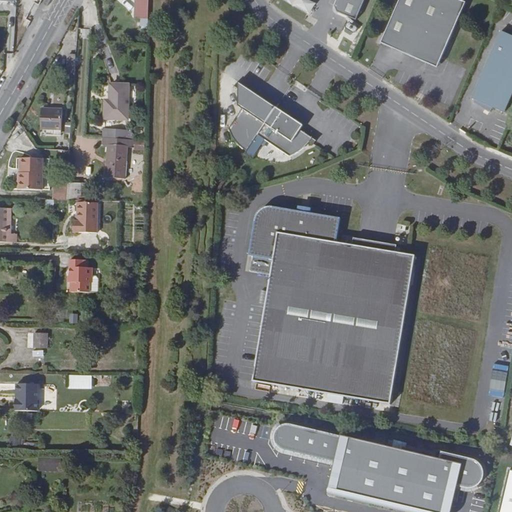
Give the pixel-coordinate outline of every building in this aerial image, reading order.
[(282,0),(308,15),(315,4),(307,0),(282,0)] [(335,0),(334,5),(337,8),(357,17),(363,0),(335,0)] [(451,0),(401,0),(384,34),(427,56),(428,53),(430,51),(435,49),(438,49),(441,49),(444,51),(466,8),(451,0)] [(489,108),(492,103),(503,107),(511,87),(511,33),(500,28),(471,92),(476,95),(474,98),(489,108)] [(438,62),(444,51),(441,49),(438,49),(435,49),(430,51),(428,53),(427,56),(438,62)] [(68,73),(75,74),(76,56),(68,56),(68,73)] [(269,100),(239,80),(239,86),(266,104),(269,100)] [(131,83),(112,82),(111,97),(107,97),(106,115),(129,116),(131,83)] [(258,132),(276,105),(269,100),(266,104),(239,86),(238,103),(242,106),(228,126),(229,127),(229,128),(229,129),(229,130),(230,130),(230,131),(230,132),(231,133),(231,134),(232,135),(232,136),(232,137),(233,138),(234,139),(235,140),(235,141),(236,142),(237,143),(238,144),(239,145),(241,145),(241,146),(242,146),(242,147),(243,147),(242,149),(245,152),(258,132)] [(42,105),(41,126),(61,128),(63,107),(42,105)] [(296,119),(276,105),(258,132),(285,150),(288,149),(291,148),(293,146),(295,145),(297,143),(299,142),(301,140),(303,138),(304,136),(306,134),(299,129),(292,125),(296,119)] [(296,119),(292,125),(299,129),(303,123),(296,119)] [(134,150),(144,151),(144,141),(134,141),(134,150)] [(128,143),(109,142),(107,174),(126,175),(128,143)] [(75,148),(74,165),(87,165),(87,149),(75,148)] [(43,157),(22,156),(21,171),(19,171),(18,187),(42,188),(43,157)] [(68,181),(67,200),(80,200),(81,182),(68,181)] [(96,234),(97,204),(77,203),(77,222),(73,222),(72,233),(96,234)] [(252,380),(327,393),(342,396),(389,404),(415,255),(397,252),(387,250),(372,247),(376,223),(347,217),(332,214),(274,203),(269,203),(265,205),(261,207),(258,212),(255,217),(254,226),(258,227),(254,252),(251,269),(270,272),(252,380)] [(0,242),(12,243),(12,235),(6,235),(7,219),(10,219),(10,209),(0,209),(0,242)] [(249,251),(254,252),(258,227),(254,226),(249,251)] [(389,242),(387,250),(397,252),(399,244),(389,242)] [(73,292),(89,292),(89,283),(92,283),(92,276),(93,268),(89,268),(89,262),(71,262),(70,277),(69,277),(69,281),(73,281),(73,292)] [(98,276),(92,276),(92,283),(89,283),(89,292),(98,293),(98,276)] [(69,315),(69,324),(77,324),(77,315),(69,315)] [(55,347),(55,332),(42,332),(42,348),(55,347)] [(68,375),(68,389),(92,390),(92,376),(68,375)] [(14,413),(37,413),(38,385),(15,384),(14,413)] [(342,396),(327,393),(326,401),(341,403),(342,396)] [(478,460),(441,452),(441,460),(341,436),(289,424),(282,427),(277,431),(275,441),(281,449),(336,463),(328,496),(402,511),(452,511),(459,485),(472,488),(478,488),(483,482),(484,470),(478,460)] [(498,511),(511,511),(511,473),(507,472),(498,511)]
